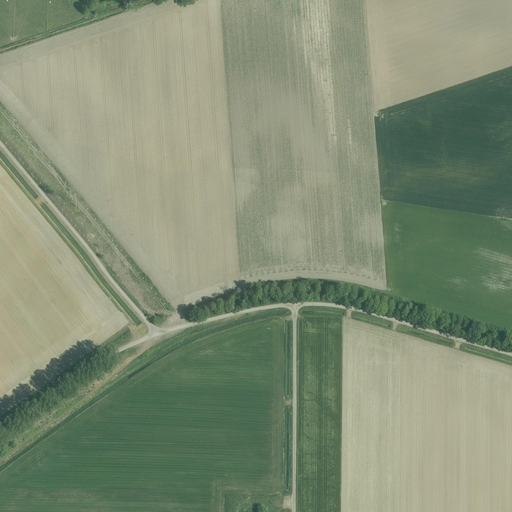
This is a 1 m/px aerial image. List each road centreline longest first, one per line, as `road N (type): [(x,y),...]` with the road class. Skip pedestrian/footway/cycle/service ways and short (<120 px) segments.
road 1 (unclassified): [(155,334),(0,143)]
road 2 (unclassified): [(511,356),(370,314),(294,304)]
road 3 (unclassified): [(293,511),(294,304)]
road 4 (track): [(155,334),(0,461)]
road 5 (unclassified): [(0,433),(155,334)]
road 6 (unclassified): [(294,304),(155,334)]
